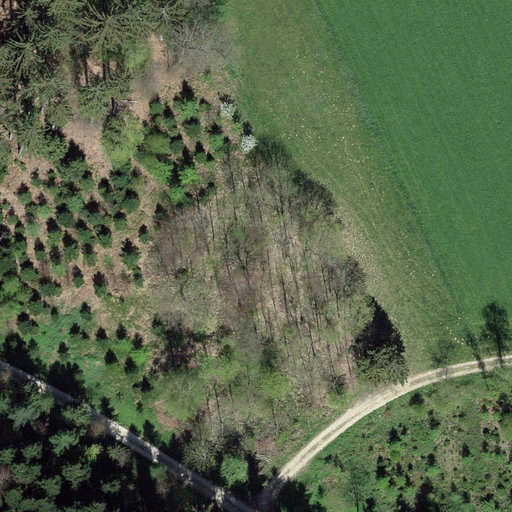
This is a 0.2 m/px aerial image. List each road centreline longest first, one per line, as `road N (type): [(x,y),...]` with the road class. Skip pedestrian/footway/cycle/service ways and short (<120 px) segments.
road 1 (track): [(246,511),(358,405),(418,375),(511,355)]
road 2 (track): [(244,511),(151,450),(0,368)]
